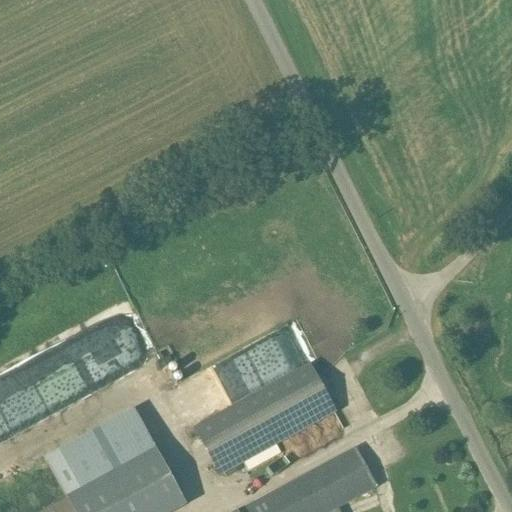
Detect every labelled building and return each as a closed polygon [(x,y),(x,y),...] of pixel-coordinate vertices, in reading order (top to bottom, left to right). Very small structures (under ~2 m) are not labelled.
[(309,367),(195,429),(194,430),(220,476),(335,413),(309,367)] [(0,436),(26,434),(22,397),(0,399),(0,436)] [(46,462),(67,499),(155,451),(134,414),(46,462)] [(300,480),(239,511),(337,511),(337,510),(376,489),(355,450),(300,480)] [(176,511),(186,507),(155,451),(67,499),(44,511),(176,511)]
